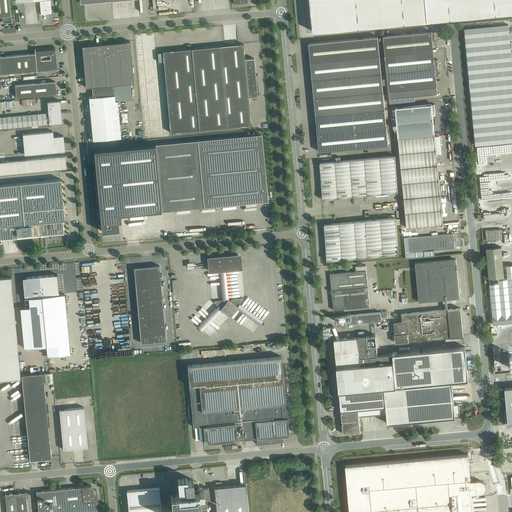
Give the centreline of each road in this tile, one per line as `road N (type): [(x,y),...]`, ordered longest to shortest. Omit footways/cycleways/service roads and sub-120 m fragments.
road 1 (unclassified): [(482,434),(489,417),(453,26)]
road 2 (tertiary): [(303,233),(282,12)]
road 3 (unclassified): [(89,253),(68,32)]
road 4 (tertiary): [(324,448),(303,233)]
road 5 (unclassified): [(109,468),(324,448)]
road 6 (unclassified): [(68,32),(282,12)]
road 7 (unclassified): [(89,253),(303,233)]
road 8 (unknown): [(172,245),(187,337),(256,335)]
road 9 (unclassified): [(324,448),(482,434)]
road 10 (unknown): [(0,180),(64,175),(71,236)]
